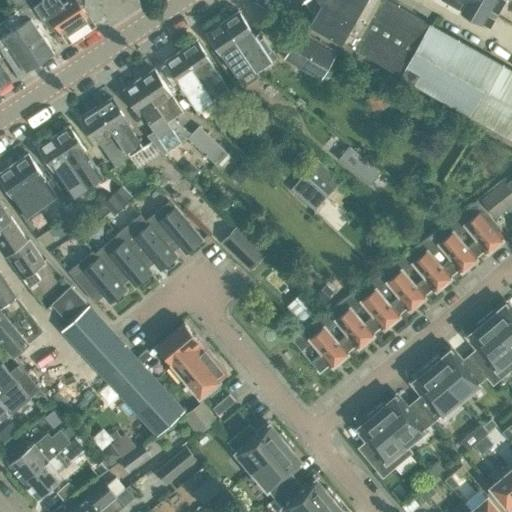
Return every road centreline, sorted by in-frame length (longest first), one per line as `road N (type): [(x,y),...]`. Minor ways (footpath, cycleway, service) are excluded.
road 1 (residential): [(511,271),(311,434)]
road 2 (residential): [(311,434),(189,286),(155,314)]
road 3 (tertiary): [(133,32),(0,121)]
